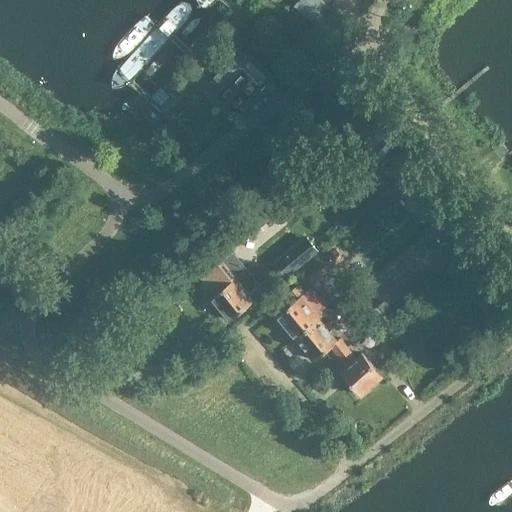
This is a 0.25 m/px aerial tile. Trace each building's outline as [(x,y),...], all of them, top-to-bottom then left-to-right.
[(192,0),(205,12),(217,0),(192,0)] [(302,0),(299,3),(328,33),(339,21),(318,0),(302,0)] [(167,28),(112,85),(125,98),(180,41),(167,28)] [(242,68),(231,80),(232,81),(220,93),(238,109),(260,85),(242,68)] [(361,94),(375,111),(387,101),(386,99),(384,96),(374,84),(361,94)] [(160,87),(151,96),(157,101),(161,105),(169,97),(165,93),(160,87)] [(412,143),(408,145),(389,163),(383,168),(391,177),(398,172),(420,153),(412,143)] [(420,159),(396,179),(411,198),(436,177),(420,159)] [(440,187),(414,204),(418,210),(444,194),(440,187)] [(204,212),(220,199),(211,189),(195,202),(204,212)] [(381,200),(371,209),(376,215),(386,207),(381,200)] [(346,215),(335,224),(342,230),(352,222),(346,215)] [(457,273),(491,252),(478,231),(445,252),(457,273)] [(285,275),(318,250),(306,236),(274,261),(285,275)] [(210,298),(229,321),(252,302),(247,295),(255,288),(247,279),(239,285),(220,263),(203,277),(216,293),(210,298)] [(511,295),(499,281),(475,302),(489,317),(497,310),(500,308),(511,296),(511,295)] [(295,338),(318,319),(327,311),(309,288),(303,293),(297,285),(287,293),(293,301),(276,315),(295,338)] [(372,324),(380,334),(389,327),(382,317),(372,324)] [(330,346),(338,357),(347,348),(339,338),(336,341),(328,332),(332,329),(327,323),(323,326),(318,319),(295,338),(313,360),(330,346)] [(356,359),(347,348),(338,357),(347,367),(340,373),(360,395),(381,376),(362,353),(356,359)] [(372,409),(394,391),(388,384),(366,402),(372,409)]
